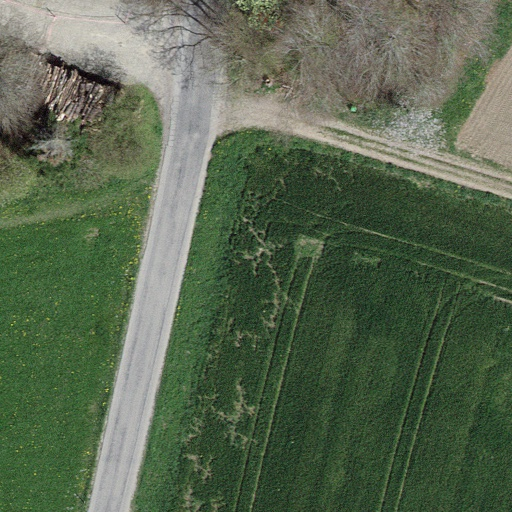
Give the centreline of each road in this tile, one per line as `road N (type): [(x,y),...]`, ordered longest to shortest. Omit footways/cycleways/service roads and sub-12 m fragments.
road 1 (track): [(511,187),(0,24)]
road 2 (unclassified): [(207,0),(199,88),(111,511)]
